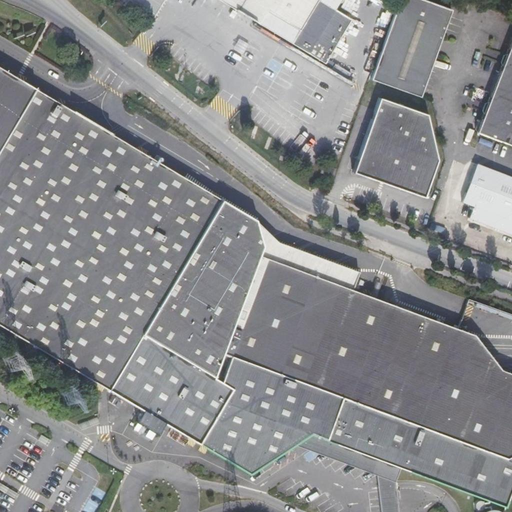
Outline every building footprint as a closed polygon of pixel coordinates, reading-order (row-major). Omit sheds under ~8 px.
[(244,0),(217,0),(238,12),(244,0)] [(341,0),(244,0),(238,12),(325,65),(352,21),(335,10),(341,0)] [(398,0),(370,78),(421,96),(431,68),(453,8),(451,7),(453,0),(398,0)] [(511,34),(473,130),(511,145),(511,34)] [(0,327),(106,391),(140,411),(134,421),(155,433),(161,424),(196,444),(229,389),(212,379),(221,354),(258,255),(260,246),(253,219),(0,68),(0,327)] [(381,102),(355,174),(426,199),(440,158),(427,119),(381,102)] [(511,170),(480,158),(478,163),(511,176),(511,170)] [(323,163),(319,171),(332,178),(336,170),(323,163)] [(511,176),(478,163),(463,199),(475,204),(471,216),(511,232),(511,176)] [(511,377),(502,374),(471,334),(258,255),(221,354),(231,357),(222,380),(234,387),(200,449),(250,478),(299,446),(314,435),(401,467),(503,509),(511,486),(511,377)] [(129,406),(119,401),(115,408),(125,413),(129,406)] [(314,435),(299,446),(309,450),(354,466),(377,474),(381,511),(398,511),(395,481),(401,467),(314,435)]
